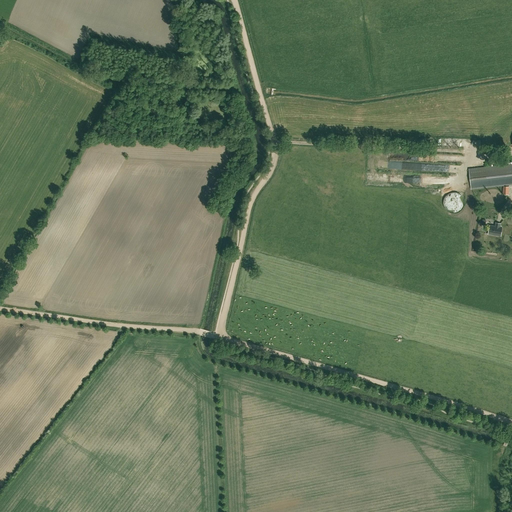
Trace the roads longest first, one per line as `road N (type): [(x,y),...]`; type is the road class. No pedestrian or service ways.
road 1 (track): [(221,337),(249,201),(274,157),(233,0)]
road 2 (track): [(221,337),(511,422)]
road 3 (track): [(483,153),(268,141)]
road 4 (track): [(211,334),(0,308)]
